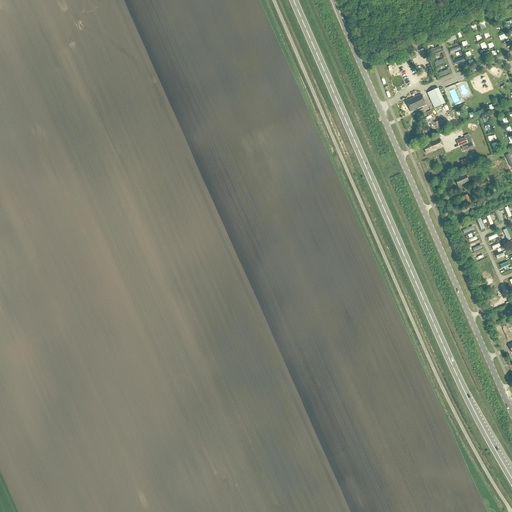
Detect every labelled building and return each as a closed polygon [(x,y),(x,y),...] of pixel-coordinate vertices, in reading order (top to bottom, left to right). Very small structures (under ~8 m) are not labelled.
[(418,66),(423,63),(419,57),(414,60),(418,66)] [(501,76),(505,70),(500,67),(496,73),(501,76)] [(427,93),(434,109),(445,104),(438,88),(427,93)] [(451,92),(457,105),(464,102),(458,89),(451,92)] [(406,101),(410,112),(426,105),(421,94),(406,101)] [(465,138),(459,140),(462,146),(462,147),(464,151),(473,147),(469,135),(464,137),(465,138)] [(432,151),(433,151),(437,149),(436,147),(442,144),(440,139),(429,144),(430,145),(423,148),(426,154),(432,151)] [(469,182),(466,175),(455,180),(458,187),(469,182)] [(468,195),(463,197),(466,205),(471,203),(468,195)] [(477,262),(488,257),(487,253),(476,258),(477,262)]
